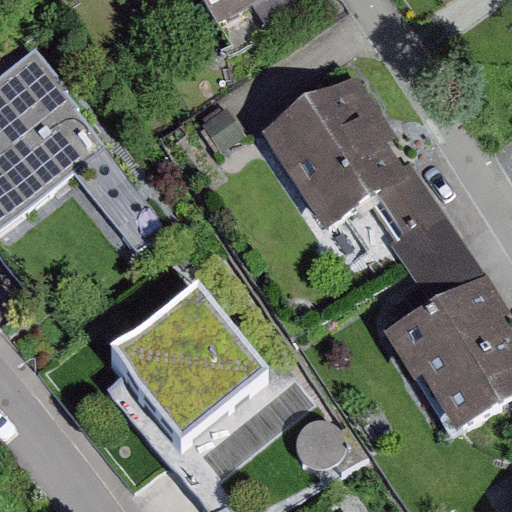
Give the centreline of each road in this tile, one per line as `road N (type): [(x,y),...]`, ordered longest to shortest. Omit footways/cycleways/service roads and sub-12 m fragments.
road 1 (residential): [(511,214),(372,0)]
road 2 (residential): [(95,511),(0,393)]
